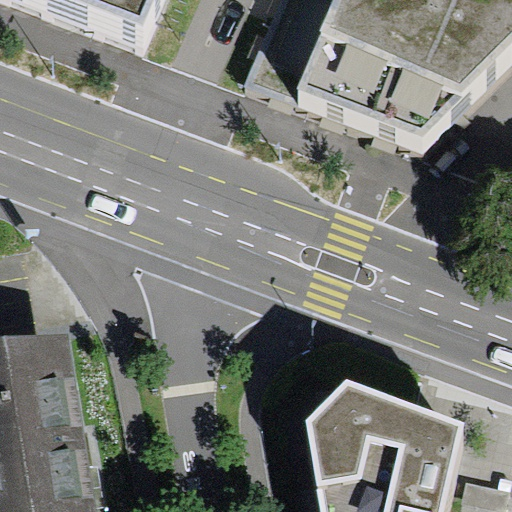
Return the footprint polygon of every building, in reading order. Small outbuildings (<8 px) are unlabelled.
[(32,0),(31,4),(150,53),(172,0),(32,0)] [(305,113),(351,0),(289,0),(252,91),(305,113)] [(511,72),(511,0),(351,0),(305,113),(431,157),(511,72)] [(71,511),(53,352),(0,357),(0,511),(71,511)] [(449,511),(463,449),(344,407),(298,453),(308,511),(449,511)]
